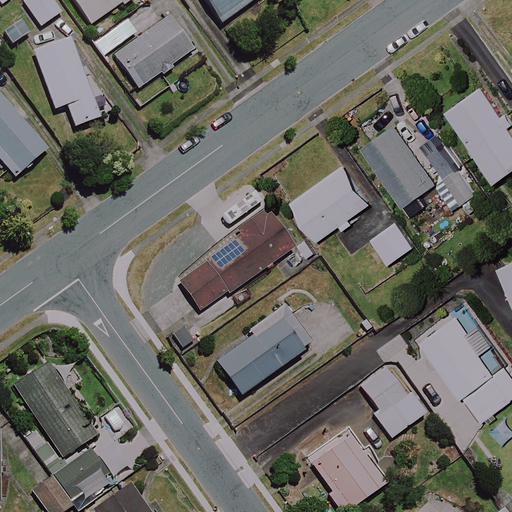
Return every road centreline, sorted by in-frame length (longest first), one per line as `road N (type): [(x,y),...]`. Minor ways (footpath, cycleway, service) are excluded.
road 1 (residential): [(64,259),(426,0)]
road 2 (residential): [(242,511),(64,259)]
